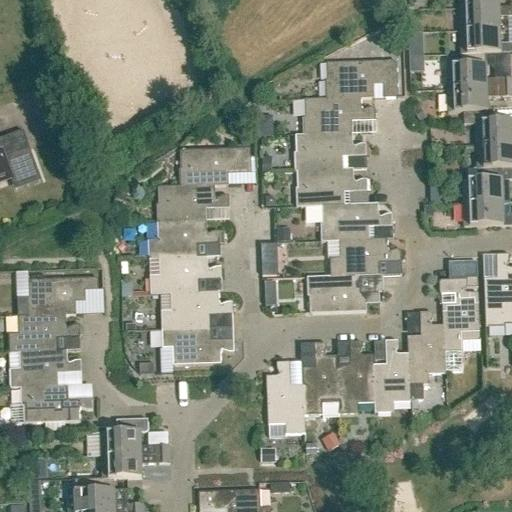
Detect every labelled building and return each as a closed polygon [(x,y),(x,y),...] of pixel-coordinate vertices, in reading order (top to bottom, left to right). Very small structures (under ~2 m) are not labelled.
[(499,10),(498,0),(459,0),(460,12),(499,10)] [(460,35),(500,33),(499,19),(511,18),(511,9),(499,10),(460,12),(460,35)] [(485,57),(500,57),(500,56),(511,55),(511,46),(500,46),(500,33),(460,35),(461,57),(485,57)] [(511,80),(486,81),(485,57),(461,57),(462,69),(446,69),(447,93),(511,90),(511,80)] [(361,100),(361,101),(398,100),(396,63),(327,66),(327,83),(325,83),(326,101),(326,102),(361,100)] [(41,132),(66,123),(54,89),(29,98),(41,132)] [(488,126),(488,125),(487,100),(511,99),(511,90),(447,93),(448,116),(463,115),(464,127),(476,127),(476,126),(488,126)] [(361,109),(361,101),(361,100),(326,102),(326,101),(304,102),(305,119),(303,119),(304,137),(304,138),(352,136),(351,119),(360,119),(360,123),(375,123),(375,111),(370,111),(363,114),(361,109)] [(511,124),(488,125),(488,126),(476,126),(476,127),(476,149),(511,147),(511,124)] [(0,185),(37,172),(23,135),(0,143),(0,185)] [(344,173),(344,172),(343,154),(351,154),(352,159),(366,158),(366,146),(361,146),(354,149),(352,145),(352,136),(304,138),(304,137),(295,138),(296,156),(294,156),(295,175),(297,175),(297,174),(344,173)] [(511,147),(476,149),(478,183),(478,184),(502,183),(511,182),(511,147)] [(215,188),(215,189),(228,189),(227,177),(251,176),(250,151),(181,154),(182,171),(180,171),(180,189),(180,190),(215,188)] [(345,208),(344,192),(353,191),(353,195),(367,195),(367,182),(363,182),(356,185),(354,181),(354,171),(344,172),(344,173),(297,174),(297,175),(298,192),(296,192),(296,210),(322,209),(345,208)] [(464,207),(511,205),(510,205),(509,191),(502,191),(502,183),(478,184),(478,183),(463,184),(464,207)] [(215,197),(215,189),(215,188),(180,190),(180,189),(159,190),(160,208),(157,208),(158,226),(206,224),(205,208),(214,207),(214,211),(228,211),(228,198),(223,199),(217,202),(215,197)] [(23,214),(45,206),(40,192),(18,199),(23,214)] [(511,205),(464,207),(464,231),(511,228),(511,216),(511,215),(511,206),(511,205)] [(369,243),(369,242),(369,226),(378,226),(378,230),(392,230),(392,217),(387,217),(380,220),(379,216),(378,207),(345,208),(322,209),(323,226),(320,226),(321,245),(339,244),(369,243)] [(197,260),(196,243),(205,243),(205,247),(220,247),(219,235),(214,235),(208,237),(206,233),(206,224),(158,226),(159,243),(149,244),(149,263),(159,262),(197,260)] [(356,279),(379,279),(378,261),(387,261),(388,265),(402,264),(402,252),(397,252),(390,255),(388,251),(387,242),(369,242),(369,243),(339,244),(340,261),(330,261),(330,279),(330,280),(356,279)] [(272,253),(255,254),(257,278),(274,277),(272,253)] [(511,270),(510,270),(506,269),(509,262),(509,257),(496,257),(496,272),(499,272),(500,281),(483,281),(485,329),(505,329),(504,326),(511,326),(511,270)] [(198,296),(198,295),(198,279),(206,279),(207,283),(221,282),(221,270),(216,270),(209,273),(207,269),(207,259),(197,260),(159,262),(160,279),(150,279),(151,298),(170,297),(198,296)] [(356,295),(356,279),(330,280),(330,279),(307,280),(307,299),(310,299),(310,317),(366,314),(366,305),(367,301),(374,303),(380,303),(379,290),(364,291),(365,295),(356,295)] [(441,307),(442,315),(442,328),(443,329),(444,355),(445,354),(463,354),(462,344),(480,343),(478,296),(469,296),(465,294),(466,290),(478,290),(478,280),(466,280),(466,282),(440,283),(440,298),(459,297),(459,306),(441,307)] [(28,320),(66,319),(76,318),(75,301),(85,301),(85,294),(98,293),(98,281),(29,283),(29,301),(17,301),(18,319),(28,319),(28,320)] [(116,282),(117,301),(142,301),(142,281),(116,282)] [(275,285),(264,285),(264,297),(276,296),(275,285)] [(162,333),(210,331),(209,314),(218,314),(218,318),(233,318),(232,305),(226,305),(220,308),(218,304),(218,294),(198,295),(198,296),(170,297),(171,314),(161,315),(162,333)] [(443,329),(442,328),(435,329),(430,327),(433,319),(432,315),(420,315),(420,330),(424,330),(425,339),(407,339),(408,357),(409,388),(410,387),(428,387),(428,377),(446,377),(445,354),(444,355),(443,329)] [(57,354),(57,353),(57,337),(65,336),(66,341),(80,340),(79,327),(74,327),(67,329),(66,323),(66,319),(28,320),(28,319),(18,319),(18,337),(8,337),(9,356),(19,356),(57,354)] [(131,344),(133,332),(120,330),(118,341),(131,344)] [(210,331),(162,333),(163,352),(172,352),(173,369),(221,367),(220,357),(222,353),(228,356),(234,355),(233,343),(219,343),(219,348),(210,348),(210,331)] [(408,357),(400,357),(396,355),(398,348),(397,343),(385,344),(386,358),(389,358),(390,367),(374,368),(373,368),(375,406),(374,406),(374,416),(393,415),(393,406),(410,405),(410,387),(409,388),(408,357)] [(373,368),(374,368),(374,358),(365,358),(360,357),(362,349),(362,345),(349,345),(350,360),(354,360),(354,369),(338,369),(337,369),(339,408),(338,408),(339,417),(358,416),(358,407),(374,406),(375,406),(373,368)] [(337,369),(338,369),(338,359),(329,359),(325,358),(327,352),(326,346),(314,347),(314,359),(301,359),(302,370),(302,389),(303,389),(304,419),(322,418),(322,421),(339,420),(339,417),(338,408),(339,408),(337,369)] [(58,389),(58,388),(58,372),(67,372),(67,376),(81,376),(81,364),(76,364),(69,366),(68,362),(67,352),(57,353),(57,354),(19,356),(9,356),(10,373),(10,392),(20,391),(58,389)] [(303,389),(302,389),(286,389),(285,381),(289,380),(289,366),(276,366),(277,371),(280,378),(275,380),(267,380),(268,428),(269,428),(270,440),(286,439),(286,437),(305,437),(304,419),(303,389)] [(138,367),(138,377),(152,377),(152,367),(138,367)] [(20,391),(21,410),(23,409),(24,427),(80,425),(80,415),(81,411),(88,413),(93,413),(92,401),(78,401),(78,405),(69,405),(68,388),(58,388),(58,389),(20,391)] [(15,402),(4,403),(5,423),(16,423),(15,402)] [(101,459),(170,457),(170,448),(153,448),(140,449),(140,435),(146,435),(148,433),(147,422),(116,423),(116,435),(100,436),(101,459)] [(314,447),(304,447),(304,457),(314,457),(314,447)] [(275,455),(261,455),(261,465),(275,465),(275,455)] [(113,482),(114,483),(142,482),(141,467),(170,466),(170,457),(101,459),(102,482),(113,482)] [(102,482),(74,483),(74,494),(66,495),(66,511),(142,511),(142,506),(128,507),(127,493),(114,493),(114,483),(113,482),(102,482)] [(270,495),(289,494),(289,487),(289,485),(270,485),(270,495)] [(270,511),(271,510),(261,510),(260,493),(212,495),(199,496),(199,511),(270,511)]
